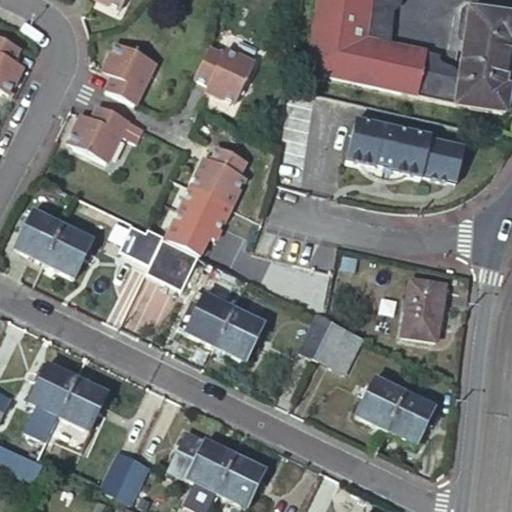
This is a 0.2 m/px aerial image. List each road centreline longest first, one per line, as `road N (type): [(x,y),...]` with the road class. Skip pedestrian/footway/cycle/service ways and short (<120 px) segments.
road 1 (residential): [(450,511),(0,295)]
road 2 (tertiary): [(508,224),(492,275),(462,511)]
road 3 (residential): [(508,224),(403,244),(272,215)]
road 4 (unclassified): [(20,0),(50,14),(65,55),(0,186)]
